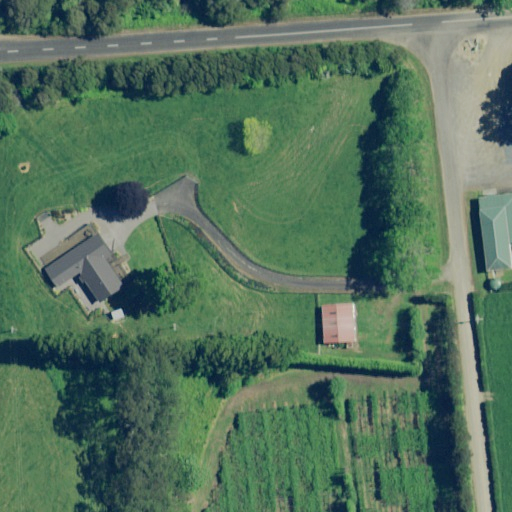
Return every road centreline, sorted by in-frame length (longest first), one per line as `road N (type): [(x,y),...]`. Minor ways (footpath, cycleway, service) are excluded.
road 1 (unclassified): [(490,511),(427,23)]
road 2 (unclassified): [(427,23),(0,52)]
